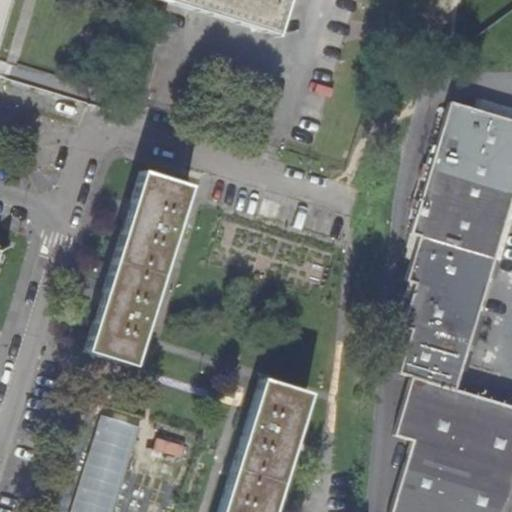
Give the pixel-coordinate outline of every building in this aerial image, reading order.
[(0,0),(0,41),(12,0),(0,0)] [(161,0),(164,1),(272,35),(282,0),(161,0)] [(511,126),(453,111),(395,374),(407,378),(460,394),(511,214),(511,126)] [(188,188),(139,173),(126,214),(100,295),(82,350),(130,366),(188,188)] [(511,511),(511,409),(493,404),(460,394),(407,378),(395,443),(410,447),(393,511),(511,511)] [(305,395),(257,379),(216,511),(268,511),(290,444),(305,395)]
